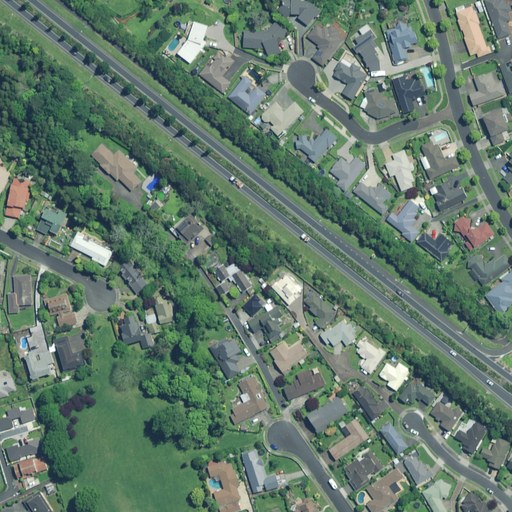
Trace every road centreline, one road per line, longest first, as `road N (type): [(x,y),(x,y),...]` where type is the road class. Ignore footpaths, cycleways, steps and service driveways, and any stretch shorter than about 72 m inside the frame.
road 1 (primary): [(511,399),(6,0)]
road 2 (primary): [(31,0),(476,353)]
road 3 (residential): [(302,75),(365,136),(458,108)]
road 4 (unknown): [(411,422),(361,379),(324,361),(289,314)]
road 5 (residential): [(411,422),(511,508)]
road 6 (residential): [(458,108),(481,174),(511,228)]
road 7 (residential): [(103,296),(0,236)]
